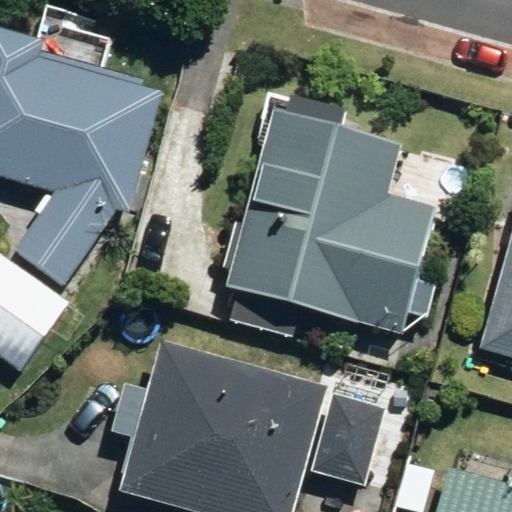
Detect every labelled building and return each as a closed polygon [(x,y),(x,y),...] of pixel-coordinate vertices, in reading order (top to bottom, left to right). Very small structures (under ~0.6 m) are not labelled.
[(0,263),(49,298),(106,217),(119,221),(154,103),(29,66),(34,50),(0,39),(0,186),(45,200),(0,263)] [(220,293),(395,345),(432,221),(379,206),(394,156),(272,120),(220,293)] [(511,233),(506,232),(472,358),(511,368),(511,233)] [(0,374),(5,378),(55,311),(0,271),(0,374)] [(285,511),(294,478),(353,495),(375,416),(318,400),(319,397),(152,350),(138,398),(113,392),(100,438),(125,444),(110,499),(157,511),(285,511)] [(431,511),(511,511),(511,470),(505,468),(497,495),(442,479),(431,511)] [(383,511),(411,511),(420,480),(394,472),(383,511)]
